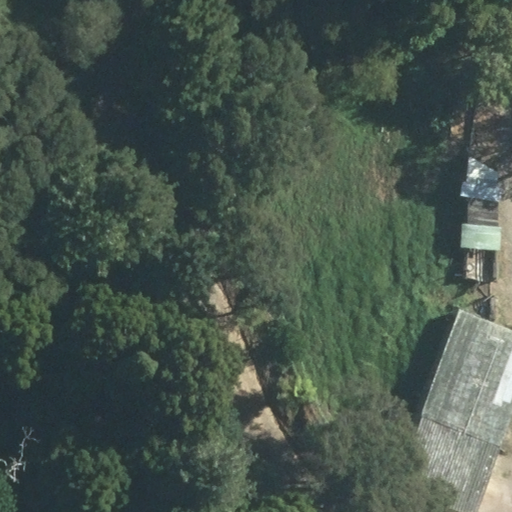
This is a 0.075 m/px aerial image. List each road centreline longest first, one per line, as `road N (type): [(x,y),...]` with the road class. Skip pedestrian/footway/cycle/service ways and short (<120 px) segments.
road 1 (track): [(324,511),(252,426),(120,0)]
road 2 (track): [(413,0),(489,216),(511,242)]
